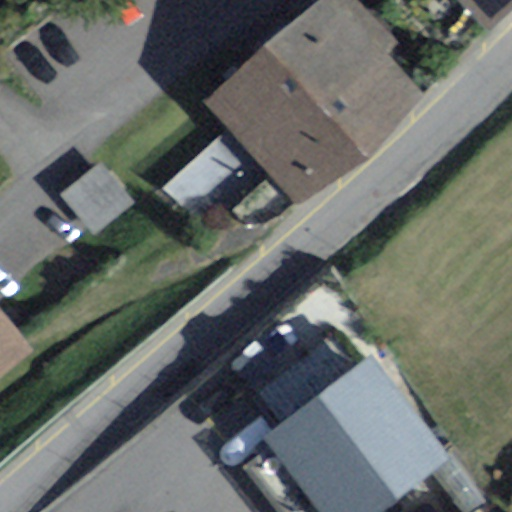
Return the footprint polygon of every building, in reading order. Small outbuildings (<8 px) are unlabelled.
[(390,49),(347,0),(332,0),(218,100),(299,193),(413,94),(380,58),(390,49)] [(498,0),(471,0),(484,13),(498,0)] [(64,185),(94,222),(132,192),(103,155),(64,185)] [(0,367),(24,349),(0,317),(0,367)] [(364,511),(439,452),(370,366),(277,440),(334,511),(364,511)]
